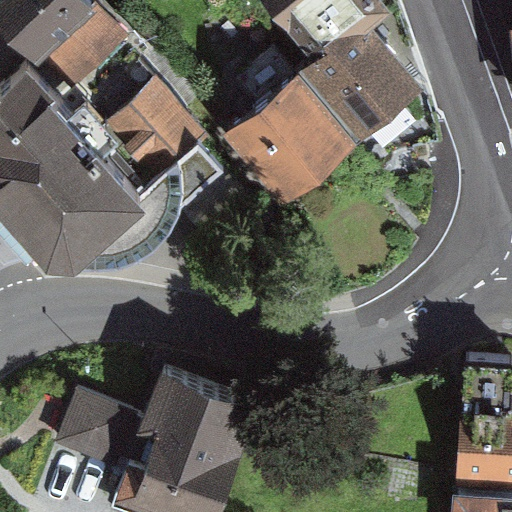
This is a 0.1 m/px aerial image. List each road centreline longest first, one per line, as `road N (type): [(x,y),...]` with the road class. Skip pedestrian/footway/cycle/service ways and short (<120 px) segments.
road 1 (tertiary): [(0,332),(42,317),(134,312),(267,342),(356,348),(413,328),(511,265)]
road 2 (tertiary): [(430,0),(507,204)]
